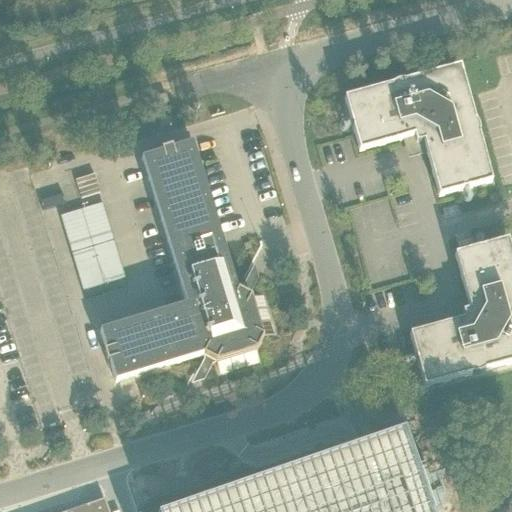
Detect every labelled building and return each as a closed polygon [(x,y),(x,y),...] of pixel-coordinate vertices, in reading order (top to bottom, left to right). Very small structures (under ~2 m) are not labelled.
[(360,155),(408,145),(411,157),(431,153),(441,200),(504,187),(479,70),(347,98),(360,155)] [(158,107),(167,104),(165,94),(155,97),(158,107)] [(159,128),(173,124),(170,113),(156,117),(159,128)] [(240,291),(237,292),(192,144),(180,148),(179,146),(152,155),(152,157),(141,160),(185,306),(99,333),(115,383),(202,357),(203,360),(212,365),(215,364),(219,375),(259,363),(255,352),(262,339),(274,335),(261,295),(250,298),(249,295),(240,291)] [(77,180),(81,195),(100,190),(95,175),(77,180)] [(438,388),(511,370),(511,243),(458,256),(473,319),(412,334),(420,366),(432,363),(438,388)] [(355,451),(178,511),(432,511),(406,434),(371,446),(355,451)] [(107,511),(104,500),(67,511),(107,511)]
